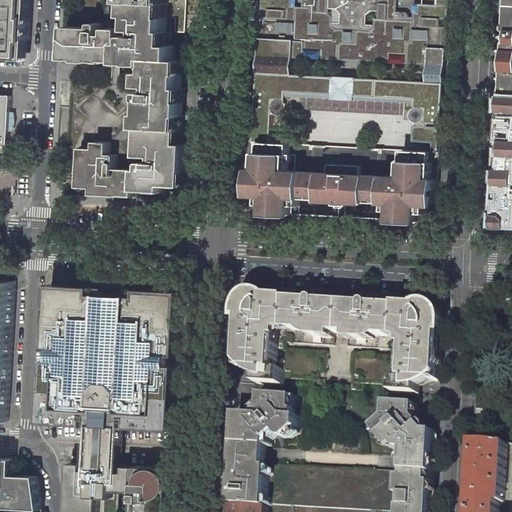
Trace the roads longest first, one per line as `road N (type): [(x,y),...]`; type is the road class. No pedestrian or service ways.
road 1 (tertiary): [(475,256),(216,241)]
road 2 (residential): [(475,256),(489,0)]
road 3 (tertiary): [(216,265),(202,511)]
road 4 (residential): [(230,0),(216,241)]
road 5 (tertiary): [(216,265),(457,278)]
road 6 (residential): [(457,278),(451,511)]
road 7 (residential): [(36,249),(28,440)]
road 8 (tertiary): [(36,249),(216,265)]
road 9 (tertiary): [(216,241),(38,230)]
road 10 (residential): [(47,80),(38,230)]
